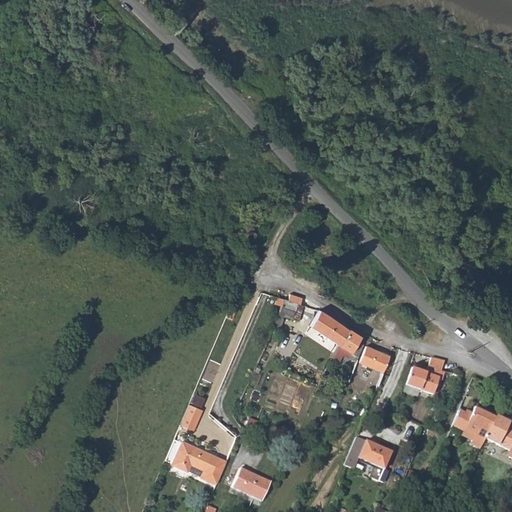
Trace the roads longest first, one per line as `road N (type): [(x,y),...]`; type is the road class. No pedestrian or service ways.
road 1 (residential): [(266,253),(267,271),(390,341),(503,370)]
road 2 (residential): [(503,370),(428,309),(314,191)]
road 3 (unknown): [(281,280),(265,290),(213,407)]
